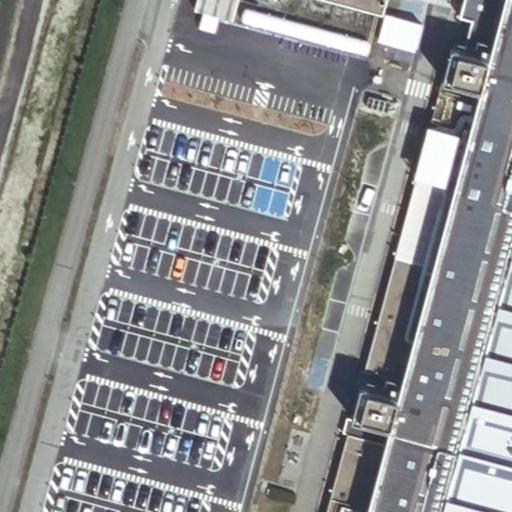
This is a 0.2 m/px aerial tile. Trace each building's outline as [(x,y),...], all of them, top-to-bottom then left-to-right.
[(194,0),(193,9),(232,15),(233,0),(194,0)] [(511,511),(511,0),(470,0),(467,14),(457,51),(454,50),(329,511),(511,511)] [(331,0),(378,12),(381,0),(331,0)] [(374,37),(410,48),(418,21),(382,10),(374,37)] [(342,115),(301,281),(347,292),(388,126),(342,115)]
